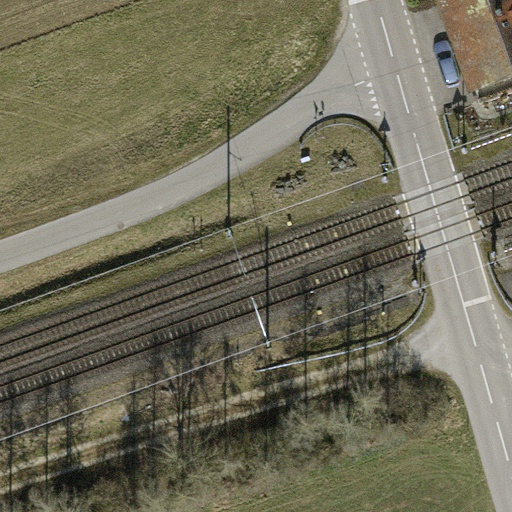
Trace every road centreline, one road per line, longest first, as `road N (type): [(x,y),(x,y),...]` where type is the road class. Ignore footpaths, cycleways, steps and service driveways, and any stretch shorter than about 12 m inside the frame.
road 1 (track): [(0,486),(474,331)]
road 2 (tertiary): [(511,457),(378,0)]
road 3 (track): [(396,59),(179,190),(0,257)]
